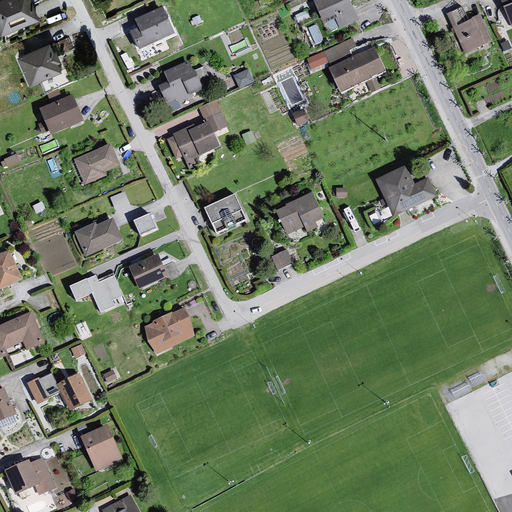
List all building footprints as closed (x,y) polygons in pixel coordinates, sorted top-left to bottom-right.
[(25,0),(2,0),(0,1),(0,36),(37,22),(25,0)] [(346,0),(323,0),(313,4),(319,20),(326,30),(337,31),(339,33),(358,23),(346,0)] [(511,0),(498,0),(507,23),(511,29),(511,0)] [(446,17),(464,56),(494,44),(479,17),(469,22),(465,10),(446,17)] [(163,11),(133,24),(137,32),(128,35),(137,54),(173,39),(163,11)] [(387,74),(373,49),(360,54),(353,40),(324,55),(332,70),(329,71),(341,95),(387,74)] [(47,46),(14,60),(26,88),(61,74),(47,46)] [(186,64),(163,75),(165,83),(157,86),(166,104),(175,101),(177,104),(192,99),(190,96),(213,86),(203,70),(193,75),(186,64)] [(71,99),(38,112),(49,138),(82,124),(71,99)] [(216,104),(197,112),(204,125),(172,136),(174,139),(167,142),(177,162),(181,160),(189,174),(197,171),(192,162),(221,151),(212,136),(228,131),(216,104)] [(109,148),(72,163),(84,187),(118,169),(109,148)] [(411,166),(374,183),(392,219),(437,199),(427,182),(419,183),(411,166)] [(312,196),(274,213),(285,236),(300,229),(305,238),(317,233),(313,224),(324,221),(312,196)] [(234,197),(203,211),(214,237),(246,223),(234,197)] [(150,214),(134,220),(141,235),(156,229),(150,214)] [(95,223),(74,232),(84,258),(124,240),(112,219),(96,226),(95,223)] [(289,252),(270,259),(275,273),(295,265),(289,252)] [(7,254),(0,256),(0,293),(20,285),(7,254)] [(155,258),(128,270),(138,293),(165,281),(155,258)] [(125,297),(115,277),(100,284),(97,278),(71,290),(78,303),(94,296),(103,314),(116,308),(113,302),(125,297)] [(182,312),(144,330),(147,346),(156,359),(193,340),(182,312)] [(0,361),(7,360),(4,353),(21,345),(26,354),(46,347),(31,316),(0,328),(0,361)] [(79,377),(56,387),(68,413),(92,403),(79,377)] [(38,380),(26,386),(35,406),(48,401),(38,380)] [(3,392),(0,392),(0,422),(13,417),(3,392)] [(105,429),(79,439),(84,454),(95,473),(121,460),(105,429)] [(28,462),(2,473),(14,496),(34,488),(37,498),(58,490),(45,460),(29,466),(28,462)] [(139,511),(130,496),(100,511),(139,511)]
